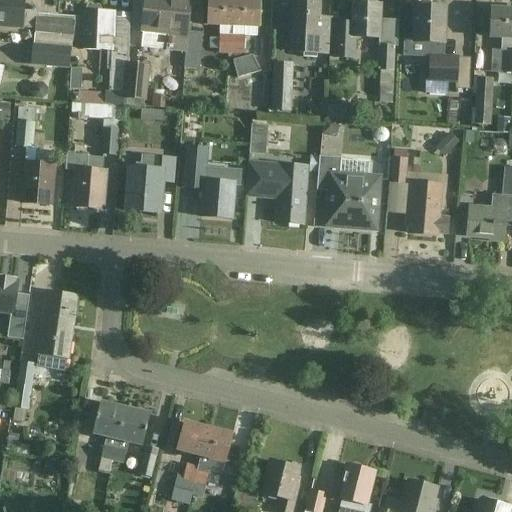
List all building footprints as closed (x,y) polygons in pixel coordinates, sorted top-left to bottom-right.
[(0,0),(0,27),(23,29),(25,0),(0,0)] [(163,35),(166,0),(146,0),(143,33),(163,35)] [(166,0),(163,35),(170,35),(168,51),(186,53),(191,0),(166,0)] [(208,0),(208,26),(234,27),(235,1),(218,0),(208,0)] [(260,2),(235,1),(234,27),(259,28),(260,2)] [(292,54),(303,54),(303,58),(317,58),(317,55),(330,55),(331,19),(319,19),(319,4),(293,3),(293,15),(286,15),(286,32),(292,32),(292,54)] [(353,6),(352,25),(335,25),(334,60),(354,61),(355,38),(379,39),(381,7),(353,6)] [(103,71),(106,71),(128,72),(128,65),(129,39),(114,39),(115,14),(102,14),(100,8),(90,7),(87,13),(81,13),(80,50),(109,52),(108,64),(103,64),(103,71)] [(431,45),(430,59),(444,59),(447,9),(416,8),(414,44),(431,45)] [(502,73),(511,73),(511,12),(491,11),(489,39),(501,39),(501,50),(503,50),(502,73)] [(34,30),(33,47),(71,49),(74,18),(36,15),(34,30)] [(202,33),(189,32),(186,53),(185,53),(183,69),(199,70),(202,33)] [(219,54),(233,55),(233,36),(219,36),(219,54)] [(245,37),(233,36),(233,55),(244,55),(245,37)] [(393,96),(394,46),(377,45),(377,70),(380,70),(380,95),(393,96)] [(31,69),(64,71),(69,72),(71,49),(33,47),(31,69)] [(254,57),(234,63),(239,81),(263,74),(254,57)] [(471,61),(444,59),(430,59),(429,81),(426,81),(425,94),(448,95),(449,82),(457,83),(456,90),(470,90),(471,61)] [(273,62),(271,111),(290,112),(292,63),(273,62)] [(125,94),(125,100),(146,102),(149,67),(128,65),(128,72),(125,92),(125,94)] [(70,91),(79,91),(80,91),(81,71),(71,70),(70,91)] [(106,91),(125,92),(128,72),(106,71),(106,91)] [(492,80),(476,79),(474,126),(490,127),(492,80)] [(104,94),(79,93),(78,105),(104,107),(104,94)] [(104,93),(104,94),(104,107),(119,108),(119,106),(122,107),(122,100),(125,100),(125,94),(104,93)] [(0,121),(9,122),(11,104),(0,103),(0,121)] [(78,105),(72,105),(71,120),(103,121),(102,128),(117,130),(119,108),(104,107),(78,105)] [(350,107),(328,105),(327,119),(348,121),(350,107)] [(33,150),(35,111),(18,110),(16,149),(33,150)] [(252,126),(250,154),(265,156),(267,127),(252,126)] [(118,157),(119,132),(101,131),(100,156),(118,157)] [(204,182),(206,149),(187,148),(184,188),(203,189),(204,182)] [(391,157),(389,183),(404,184),(407,150),(393,149),(392,158),(391,157)] [(50,166),(51,154),(37,152),(36,165),(25,164),(22,204),(51,207),(55,166),(50,166)] [(65,172),(76,173),(73,208),(103,210),(106,172),(102,172),(103,159),(66,156),(65,172)] [(127,212),(140,213),(142,220),(151,220),(154,214),(159,215),(161,183),(174,184),(176,160),(143,158),(142,169),(131,168),(127,212)] [(341,160),(320,158),(317,192),(328,193),(325,226),(359,229),(359,231),(372,232),(374,204),(379,205),(381,175),(366,174),(365,179),(340,177),(341,160)] [(245,197),(277,200),(275,224),(301,226),(305,187),(303,187),(305,168),(280,165),(280,167),(248,164),(245,197)] [(511,168),(503,168),(502,196),(511,196),(511,168)] [(230,220),(234,176),(220,175),(219,184),(204,182),(201,218),(230,220)] [(438,219),(441,187),(409,184),(405,229),(410,230),(409,235),(436,238),(436,235),(446,235),(447,220),(438,219)] [(511,196),(492,195),(491,210),(481,209),(481,212),(469,211),(466,237),(490,239),(489,242),(502,243),(503,226),(511,226),(511,196)] [(0,317),(28,319),(31,289),(0,286),(0,317)] [(47,293),(38,355),(36,369),(66,374),(77,298),(47,293)] [(272,298),(272,320),(281,320),(280,298),(272,298)] [(20,363),(13,410),(27,412),(34,365),(20,363)] [(112,463),(126,410),(101,404),(93,434),(107,438),(101,460),(112,463)] [(150,416),(126,410),(112,463),(122,466),(128,443),(143,447),(150,416)] [(202,457),(209,430),(185,424),(178,451),(202,457)] [(233,436),(209,430),(202,457),(226,463),(233,436)] [(151,479),(158,451),(146,448),(139,476),(151,479)] [(294,485),(299,469),(272,462),(263,495),(282,499),(278,511),(290,511),(297,485),(294,485)] [(208,471),(186,465),(182,478),(177,477),(171,501),(188,506),(194,484),(204,487),(208,471)] [(339,499),(341,500),(337,511),(369,511),(371,507),(365,505),(373,473),(347,467),(339,499)] [(409,481),(400,511),(386,511),(379,510),(378,511),(435,511),(437,507),(433,507),(437,489),(409,481)] [(321,511),(326,494),(309,490),(303,511),(321,511)] [(508,511),(509,507),(483,501),(480,511),(508,511)]
